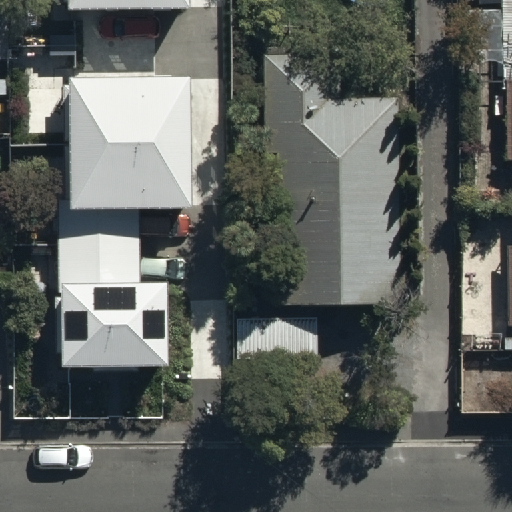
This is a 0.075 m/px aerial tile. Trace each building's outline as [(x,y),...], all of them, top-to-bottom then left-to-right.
[(190,0),(68,0),(69,8),(190,7),(190,0)] [(511,0),(472,0),(472,27),(502,27),(501,150),(511,149),(511,232),(509,233),(508,309),(511,309),(511,0)] [(276,136),(273,287),(398,284),(393,86),(332,87),(331,41),(262,43),(264,136),(276,136)] [(190,77),(69,78),(69,200),(61,200),(62,366),(168,365),(168,282),(139,282),(139,208),(190,207),(190,77)] [(318,307),(235,308),(235,350),(319,350),(318,307)]
